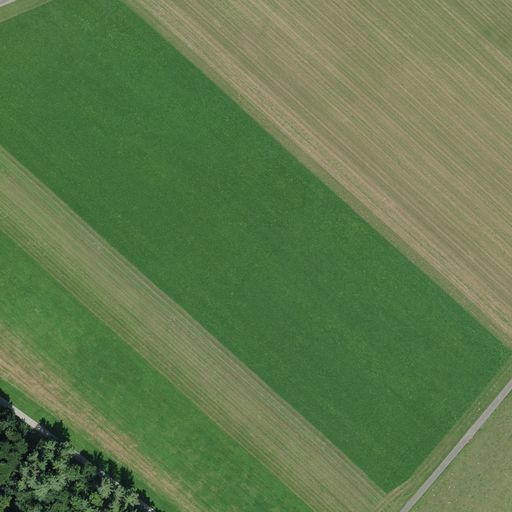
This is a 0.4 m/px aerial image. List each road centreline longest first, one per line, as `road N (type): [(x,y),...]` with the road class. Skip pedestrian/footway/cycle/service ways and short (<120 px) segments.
road 1 (track): [(0,401),(151,511)]
road 2 (track): [(402,511),(511,382)]
